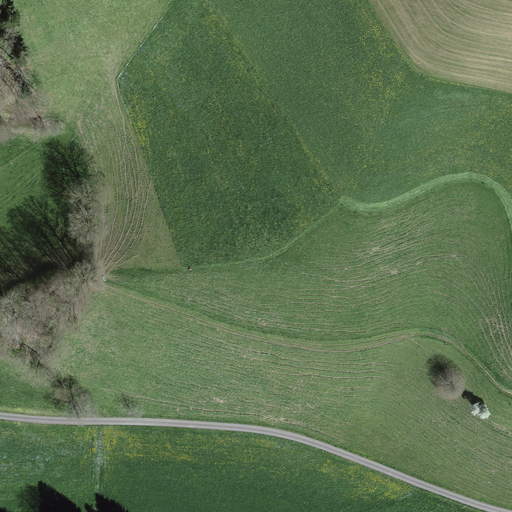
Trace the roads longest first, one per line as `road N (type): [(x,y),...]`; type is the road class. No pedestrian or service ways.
road 1 (track): [(503,511),(274,432),(0,416)]
road 2 (track): [(105,285),(293,346),(353,349),(429,334),(449,341),(511,395)]
road 3 (track): [(346,202),(380,208),(463,175),(494,185),(511,225)]
